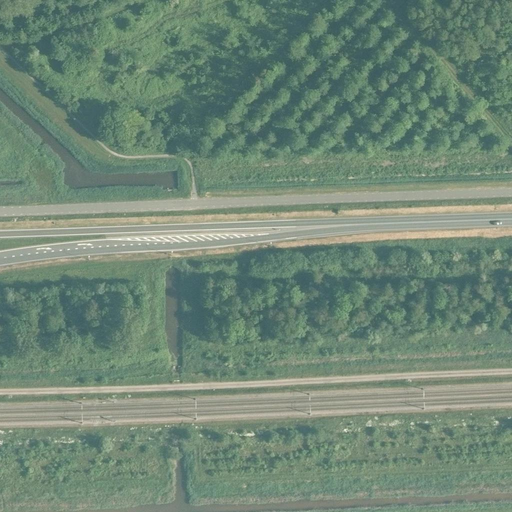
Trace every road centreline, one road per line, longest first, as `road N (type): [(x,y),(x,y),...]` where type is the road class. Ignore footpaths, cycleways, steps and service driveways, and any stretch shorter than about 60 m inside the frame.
road 1 (track): [(511,373),(0,394)]
road 2 (unclassified): [(0,213),(511,195)]
road 3 (trunk): [(0,261),(397,224)]
road 4 (trunk): [(397,224),(0,236)]
road 5 (track): [(511,145),(387,0)]
road 6 (track): [(161,0),(0,51)]
